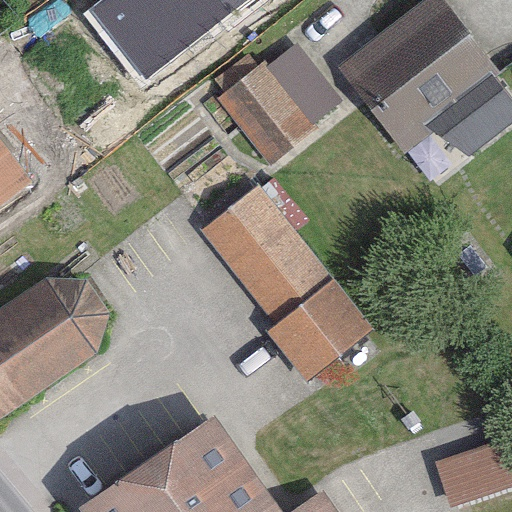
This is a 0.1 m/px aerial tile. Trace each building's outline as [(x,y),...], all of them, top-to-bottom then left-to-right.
[(103,0),(89,12),(147,85),(254,0),(103,0)] [(502,81),(438,1),(347,72),(411,153),(502,81)] [(334,104),(291,53),(230,104),(273,155),(334,104)] [(0,191),(17,179),(0,157),(0,74),(10,67),(0,54),(0,191)] [(192,234),(264,326),(253,334),(294,385),(363,331),(251,188),(192,234)] [(0,414),(2,417),(97,350),(102,311),(76,281),(47,279),(0,310),(0,414)] [(333,511),(321,494),(295,511),(282,511),(223,428),(103,511),(104,511),(333,511)] [(511,469),(505,446),(426,468),(437,507),(511,485),(511,469)]
